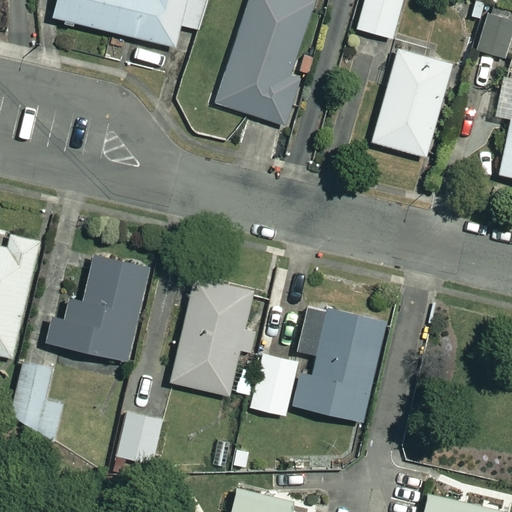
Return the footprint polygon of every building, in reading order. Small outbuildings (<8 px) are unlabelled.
[(50,0),(48,12),(171,43),(176,21),(197,26),(203,0),(50,0)] [(310,0),(243,0),(212,99),(282,121),(296,78),(286,75),(310,0)] [(399,0),(360,0),(353,24),(389,35),(399,0)] [(502,55),(510,27),(480,18),(472,45),(502,55)] [(448,60),(393,44),(366,136),(421,152),(448,60)] [(511,83),(494,168),(511,171),(511,83)] [(36,238),(0,229),(0,351),(7,353),(36,238)] [(150,261),(89,247),(78,295),(57,290),(46,337),(122,355),(134,303),(139,305),(150,261)] [(249,287),(190,273),(165,376),(225,390),(236,345),(249,348),(254,328),(240,324),(249,287)] [(384,316),(323,302),(310,361),(261,350),(249,403),(283,411),(286,399),(362,416),(384,316)] [(54,365),(21,356),(5,416),(58,430),(65,403),(46,397),(54,365)] [(157,415),(124,407),(113,453),(146,461),(157,415)] [(283,511),(287,496),(231,483),(224,511),(283,511)] [(511,511),(422,490),(416,511),(511,511)]
